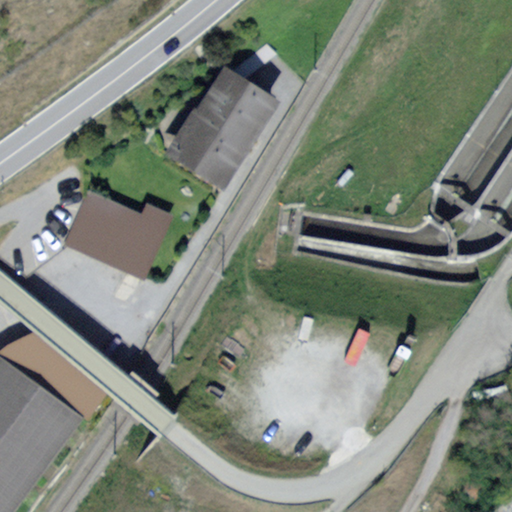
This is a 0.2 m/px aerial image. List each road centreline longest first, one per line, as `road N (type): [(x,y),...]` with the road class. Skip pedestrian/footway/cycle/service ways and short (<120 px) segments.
road 1 (primary): [(0,162),(215,0)]
road 2 (track): [(464,339),(446,431),(405,511)]
